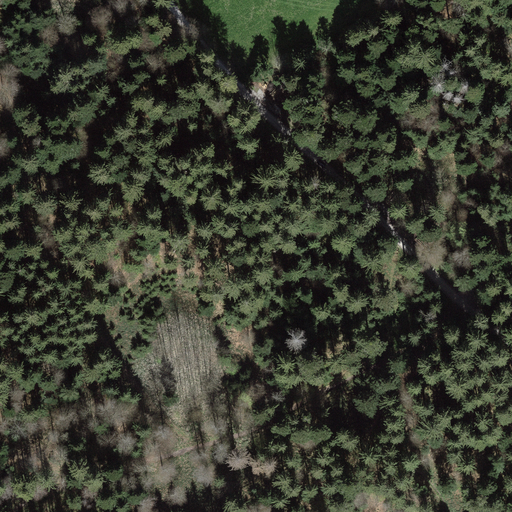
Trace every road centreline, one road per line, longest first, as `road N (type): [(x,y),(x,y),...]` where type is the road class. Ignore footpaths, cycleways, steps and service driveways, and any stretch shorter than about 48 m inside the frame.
road 1 (track): [(168,0),(245,93),(451,295)]
road 2 (track): [(414,342),(404,422),(449,511)]
